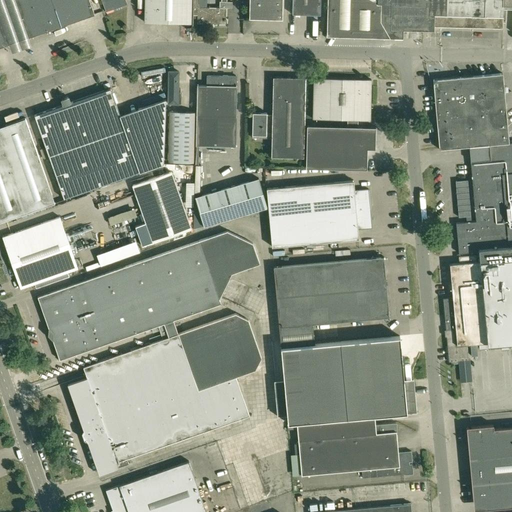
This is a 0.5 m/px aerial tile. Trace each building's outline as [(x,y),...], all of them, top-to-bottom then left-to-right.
[(89,0),(14,0),(28,38),(95,14),(89,0)] [(101,0),(105,12),(127,4),(125,0),(101,0)] [(144,0),(144,22),(193,23),(193,15),(193,0),(144,0)] [(198,2),(198,0),(193,0),(193,15),(198,15),(197,23),(226,24),(226,21),(227,21),(227,18),(226,18),(226,7),(232,8),(232,2),(227,1),(226,0),(221,0),(221,1),(220,1),(220,7),(200,7),(200,2),(198,2)] [(283,19),(283,0),(249,0),(249,18),(283,19)] [(321,15),(321,0),(293,0),(293,14),(321,15)] [(503,28),(503,8),(503,5),(511,5),(511,0),(328,0),(327,36),(385,37),(390,38),(390,37),(403,38),(403,36),(403,33),(406,33),(406,30),(407,30),(434,30),(434,27),(438,27),(503,28)] [(0,15),(0,47),(10,44),(0,15)] [(168,71),(168,104),(181,104),(181,91),(179,91),(179,71),(168,71)] [(503,73),(433,80),(434,88),(439,147),(439,149),(439,150),(469,147),(509,143),(503,73)] [(219,145),(220,75),(207,75),(206,85),(197,84),(196,116),(195,144),(219,145)] [(236,76),(220,75),(219,145),(235,145),(237,85),(236,85),(236,76)] [(266,133),(266,138),(272,138),(272,157),(304,158),(306,78),(274,77),(273,114),(267,114),(266,133)] [(372,79),(319,78),(314,78),(313,118),(347,119),(347,126),(307,125),(306,168),(367,169),(367,148),(375,149),(375,148),(376,133),(376,127),(358,126),(358,120),(371,120),(372,79)] [(64,199),(140,172),(165,163),(167,99),(121,115),(111,88),(109,89),(71,102),(69,96),(61,99),(63,105),(34,115),(45,147),(49,156),(64,199)] [(266,138),(266,133),(267,114),(267,113),(253,112),(253,135),(253,138),(266,138)] [(169,115),(168,163),(193,164),(194,116),(169,115)] [(0,221),(55,203),(52,194),(25,118),(0,126),(0,221)] [(453,297),(443,298),(449,361),(452,361),(452,362),(458,361),(458,360),(469,359),(468,343),(479,342),(479,349),(486,348),(486,342),(488,342),(488,344),(501,343),(502,350),(508,349),(508,342),(511,342),(511,349),(511,348),(511,142),(509,143),(469,147),(476,222),(456,223),(459,253),(480,252),(481,261),(480,261),(476,261),(470,262),(459,263),(450,263),(453,297)] [(43,158),(49,156),(45,147),(40,149),(43,158)] [(171,171),(131,186),(144,223),(135,227),(142,245),(151,242),(191,228),(171,171)] [(260,178),(196,197),(205,226),(268,207),(260,178)] [(269,218),(370,209),(369,189),(354,190),(353,180),(266,188),(268,207),(269,218)] [(467,180),(455,182),(458,218),(470,217),(467,180)] [(194,197),(193,229),(204,226),(205,226),(196,197),(194,197)] [(370,209),(269,218),(272,247),(359,239),(358,229),(372,228),(370,209)] [(59,217),(4,236),(2,237),(20,288),(22,288),(34,283),(36,288),(69,277),(67,272),(77,268),(59,217)] [(199,240),(38,297),(49,328),(49,332),(50,337),(53,340),(60,360),(141,331),(158,325),(173,320),(221,303),(220,299),(232,272),(261,262),(253,242),(228,230),(199,240)] [(279,327),(280,346),(316,343),(315,323),(389,317),(383,256),(273,266),(279,327)] [(87,377),(69,384),(85,429),(89,441),(101,473),(129,463),(127,458),(250,415),(236,376),(256,369),(262,357),(248,319),(236,312),(178,333),(173,320),(158,325),(160,330),(161,334),(162,338),(150,343),(84,366),(87,377)] [(400,336),(316,343),(280,346),(287,424),(297,422),(374,415),(407,413),(400,336)] [(299,440),(299,443),(302,475),(362,470),(363,478),(404,474),(404,475),(413,474),(412,464),(409,464),(409,461),(412,461),(411,451),(398,452),(396,432),(397,432),(396,423),(375,425),(374,415),(297,422),(299,440)] [(482,456),(511,453),(511,426),(493,429),(493,425),(466,427),(468,446),(481,445),(482,456)] [(511,479),(511,453),(482,456),(483,468),(470,469),(471,484),(511,479)] [(189,461),(107,489),(113,509),(114,511),(206,511),(206,508),(201,496),(189,461)] [(511,506),(511,479),(471,484),(473,498),(486,497),(487,509),(511,506)] [(411,511),(411,503),(316,511),(411,511)]
